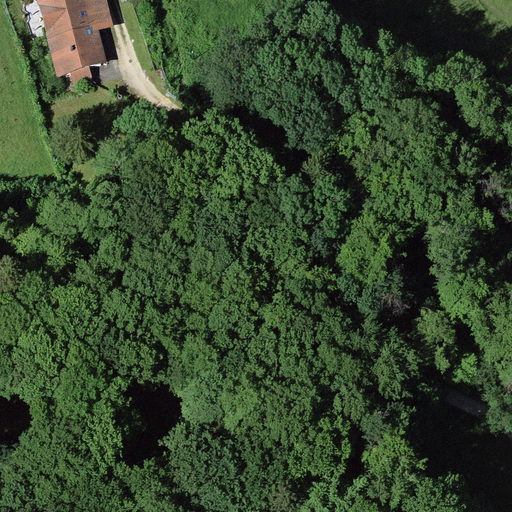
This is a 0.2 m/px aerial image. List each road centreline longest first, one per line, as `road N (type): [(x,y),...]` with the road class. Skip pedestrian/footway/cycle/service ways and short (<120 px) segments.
road 1 (track): [(274,240),(323,318),(385,365),(511,427)]
road 2 (track): [(0,233),(77,209),(128,210),(218,222),(274,240)]
road 3 (track): [(349,511),(356,471),(350,402),(323,318)]
